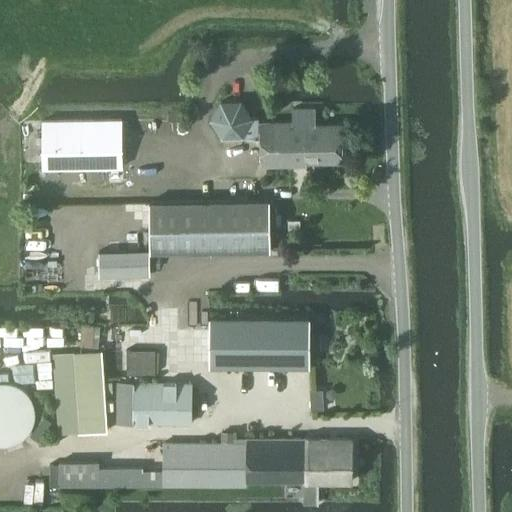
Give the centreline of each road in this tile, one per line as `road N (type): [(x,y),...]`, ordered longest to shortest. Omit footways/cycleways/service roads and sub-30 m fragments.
road 1 (tertiary): [(481,511),(466,0)]
road 2 (unclassified): [(405,511),(390,0)]
